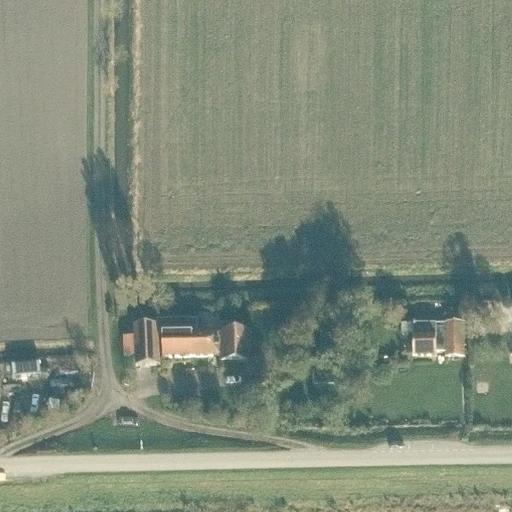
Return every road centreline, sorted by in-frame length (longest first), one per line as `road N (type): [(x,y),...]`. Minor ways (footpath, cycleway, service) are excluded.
road 1 (tertiary): [(0,467),(511,458)]
road 2 (track): [(314,462),(290,446),(184,427),(115,403),(0,457)]
